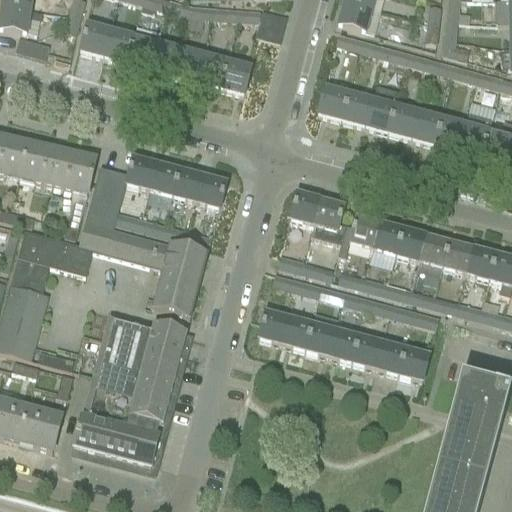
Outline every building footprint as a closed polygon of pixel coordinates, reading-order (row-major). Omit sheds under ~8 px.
[(27,20),(29,0),(2,0),(0,16),(27,20)] [(117,8),(119,0),(93,0),(93,2),(117,8)] [(139,14),(143,2),(134,0),(119,0),(117,8),(139,14)] [(345,0),(343,10),(369,17),(373,0),(345,0)] [(164,21),(168,9),(143,2),(139,14),(164,21)] [(78,28),(83,10),(71,6),(67,22),(69,23),(68,26),(78,28)] [(456,31),(458,8),(446,6),(443,30),(456,31)] [(511,32),(511,8),(508,9),(493,9),(494,33),(508,33),(511,32)] [(187,27),(189,15),(168,9),(164,21),(172,23),(187,27)] [(337,33),(363,40),(369,17),(343,10),(337,33)] [(426,14),(424,32),(437,33),(439,16),(426,14)] [(212,29),(213,17),(189,15),(187,27),(201,28),(212,29)] [(0,39),(23,43),(27,20),(0,16),(0,17),(0,39)] [(236,31),(237,18),(213,17),(212,29),(236,31)] [(258,32),(262,21),(257,19),(237,18),(236,31),(258,33),(258,32)] [(282,39),(286,27),(262,21),(258,32),(282,39)] [(74,45),(78,28),(68,26),(64,42),(74,45)] [(455,45),(456,31),(443,30),(441,53),(454,55),(455,45)] [(282,39),(258,32),(258,33),(255,44),(279,51),(282,39)] [(435,51),(437,33),(424,32),(422,50),(435,51)] [(102,66),(109,40),(85,34),(85,35),(78,60),(102,66)] [(125,72),(132,46),(109,40),(102,66),(125,72)] [(358,59),(361,48),(338,42),(335,53),(358,59)] [(18,45),(15,59),(43,66),(47,52),(18,45)] [(148,79),(156,53),(132,46),(125,72),(148,79)] [(381,66),(384,54),(361,48),(358,59),(381,66)] [(172,85),(179,59),(156,53),(148,79),(172,85)] [(466,56),(454,55),(441,53),(439,64),(464,70),(466,56)] [(404,72),(407,60),(384,54),(381,66),(404,72)] [(511,81),(511,56),(509,57),(499,57),(497,59),(497,62),(499,63),(499,73),(509,75),(509,81),(511,81)] [(195,91),(202,65),(179,59),(172,85),(195,91)] [(428,78),(430,67),(407,60),(404,72),(428,78)] [(218,98),(225,71),(202,65),(195,91),(218,98)] [(451,85),(454,73),(430,67),(428,78),(451,85)] [(242,104),(249,78),(225,71),(218,98),(242,104)] [(474,91),(477,79),(454,73),(451,85),(474,91)] [(497,97),(500,86),(477,79),(474,91),(497,97)] [(511,101),(511,88),(500,86),(497,97),(511,101)] [(370,108),(363,135),(386,141),(396,105),(397,99),(374,93),(370,108)] [(340,129),(347,102),(323,96),(316,123),(340,129)] [(363,135),(370,108),(347,102),(340,129),(363,135)] [(409,147),(416,121),(419,111),(396,105),(386,141),(409,147)] [(511,119),(471,109),(468,120),(511,131),(511,119)] [(432,154),(440,127),(416,121),(409,147),(432,154)] [(478,166),(485,139),(489,127),(466,121),(463,133),(456,160),(478,166)] [(456,160),(463,133),(440,127),(432,154),(456,160)] [(502,172),(509,146),(511,135),(511,132),(500,129),(500,130),(489,127),(485,139),(478,166),(502,172)] [(0,183),(4,185),(5,181),(19,184),(26,152),(9,148),(0,145),(0,183)] [(511,174),(511,146),(509,146),(502,172),(511,174)] [(26,152),(19,184),(32,187),(31,191),(41,194),(42,192),(61,197),(61,198),(70,200),(71,196),(86,200),(94,168),(77,164),(60,160),(43,156),(26,152)] [(147,200),(154,174),(130,168),(126,186),(123,194),(147,200)] [(171,206),(178,181),(154,174),(147,200),(171,206)] [(117,220),(123,194),(126,186),(99,178),(86,227),(84,232),(112,239),(113,233),(117,220)] [(194,213),(201,187),(178,181),(171,206),(194,213)] [(225,193),(201,187),(194,213),(218,219),(225,193)] [(311,235),(318,210),(295,203),(288,229),(311,235)] [(337,233),(342,216),(318,210),(311,235),(308,245),(339,254),(343,235),(337,233)] [(136,239),(139,226),(117,220),(113,233),(136,239)] [(32,227),(8,221),(5,231),(29,237),(32,227)] [(62,245),(74,248),(80,225),(69,222),(62,245)] [(160,246),(163,236),(164,233),(139,226),(136,239),(160,246)] [(354,227),(351,237),(343,235),(339,254),(335,265),(343,267),(347,253),(370,259),(377,233),(354,227)] [(188,328),(198,292),(205,265),(112,239),(84,232),(78,256),(60,251),(24,241),(0,329),(0,362),(28,371),(47,305),(39,303),(47,274),(84,284),(91,260),(161,279),(150,318),(188,328)] [(185,253),(188,239),(164,233),(163,236),(160,246),(185,253)] [(394,265),(401,239),(377,233),(370,259),(394,265)] [(210,245),(188,239),(185,253),(207,259),(210,245)] [(417,271),(424,245),(401,239),(394,265),(417,271)] [(7,243),(2,260),(12,263),(16,246),(7,243)] [(438,286),(440,277),(447,252),(424,245),(417,271),(415,279),(438,286)] [(470,258),(447,252),(440,277),(463,284),(470,258)] [(487,290),(494,264),(470,258),(463,284),(487,290)] [(0,280),(7,282),(12,263),(2,260),(0,267),(0,280)] [(510,296),(511,290),(511,268),(494,264),(487,290),(499,293),(496,303),(507,306),(510,296)] [(298,282),(301,271),(279,265),(276,276),(298,282)] [(332,280),(325,278),(301,271),(298,282),(322,289),(329,290),(332,280)] [(359,298),(362,288),(338,282),(336,292),(359,298)] [(294,301),(297,290),(274,284),(271,294),(294,301)] [(383,305),(385,294),(362,288),(359,298),(383,305)] [(317,307),(320,297),(297,290),(294,301),(317,307)] [(406,311),(409,300),(385,294),(383,305),(406,311)] [(341,313),(344,303),(320,297),(317,307),(341,313)] [(430,317),(432,306),(409,300),(406,311),(430,317)] [(364,319),(367,309),(344,303),(341,313),(364,319)] [(453,323),(456,312),(432,306),(430,317),(453,323)] [(387,325),(390,315),(367,309),(364,319),(387,325)] [(477,329),(479,318),(456,312),(453,323),(477,329)] [(411,332),(414,321),(390,315),(387,325),(411,332)] [(500,335),(503,325),(479,318),(477,329),(500,335)] [(303,360),(310,334),(297,331),(300,322),(290,319),(287,328),(280,354),(303,360)] [(434,338),(437,327),(414,321),(411,332),(434,338)] [(280,354),(287,328),(263,322),(257,347),(280,354)] [(511,338),(511,326),(503,325),(500,335),(511,338)] [(183,346),(184,344),(152,335),(150,341),(112,331),(86,426),(80,424),(71,458),(148,479),(157,446),(154,445),(157,433),(160,434),(175,379),(171,378),(180,345),(183,346)] [(350,372),(359,339),(336,332),(334,340),(327,366),(350,372)] [(310,334),(303,360),(327,366),(334,340),(310,334)] [(373,378),(382,345),(359,339),(350,372),(373,378)] [(397,384),(404,359),(402,358),(404,351),(382,345),(373,378),(397,384)] [(420,391),(427,365),(404,359),(397,384),(420,391)] [(21,383),(24,373),(11,370),(9,380),(21,383)] [(21,383),(33,386),(36,377),(24,373),(21,383)] [(56,394),(67,397),(70,386),(59,383),(56,394)] [(479,511),(497,445),(500,434),(508,403),(458,391),(451,421),(426,511),(479,511)] [(67,397),(56,394),(53,406),(64,409),(67,397)] [(51,461),(60,425),(0,409),(0,447),(4,448),(4,447),(33,455),(33,456),(51,461)]
